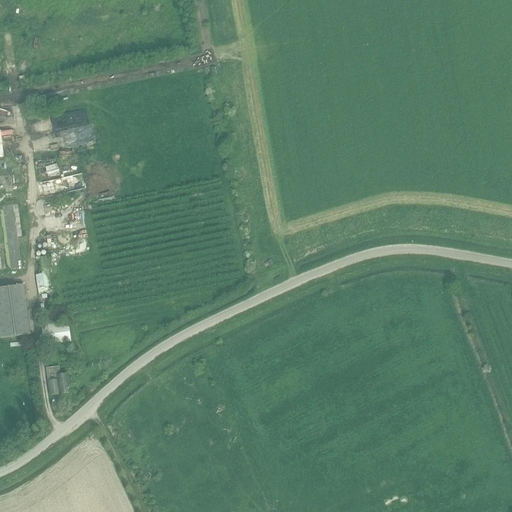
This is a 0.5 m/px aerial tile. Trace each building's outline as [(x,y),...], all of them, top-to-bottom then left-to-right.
[(46,172),(57,168),(55,160),(44,163),(46,172)] [(40,193),(82,186),(79,172),(38,179),(40,193)] [(22,273),(19,248),(15,217),(0,219),(0,243),(3,243),(7,275),(22,273)] [(40,301),(52,299),(46,257),(34,259),(40,301)] [(24,285),(0,288),(0,334),(1,339),(30,335),(24,285)] [(44,343),(70,340),(68,325),(42,329),(44,343)] [(50,395),(70,393),(67,374),(60,374),(59,366),(46,368),(50,395)]
